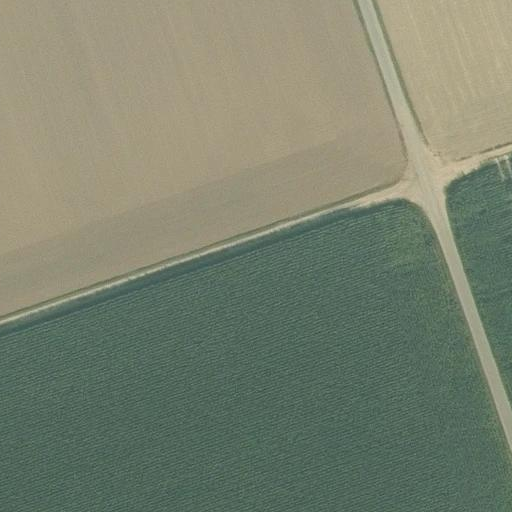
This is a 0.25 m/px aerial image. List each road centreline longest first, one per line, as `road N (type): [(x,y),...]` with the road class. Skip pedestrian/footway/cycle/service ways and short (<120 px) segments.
road 1 (track): [(511,153),(0,330)]
road 2 (unclassified): [(361,0),(511,436)]
